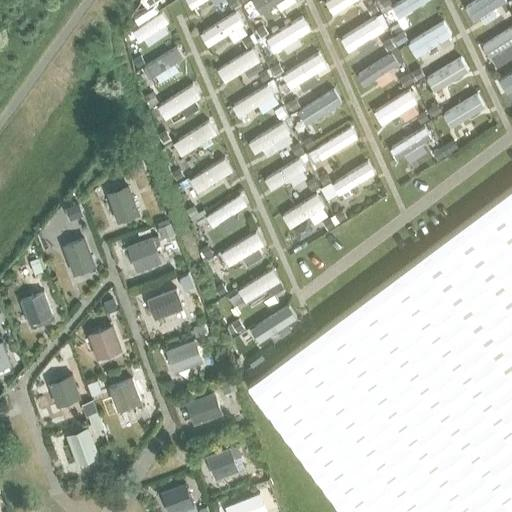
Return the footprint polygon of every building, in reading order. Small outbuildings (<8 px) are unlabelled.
[(280,5),(294,0),(254,0),(258,10),(279,3),(280,5)] [(327,0),(335,12),(354,0),(327,0)] [(397,0),(393,3),(400,14),(424,0),(397,0)] [(471,0),(466,3),(474,16),(503,0),(471,0)] [(209,43),(230,31),(234,38),(250,29),(237,8),(201,30),(209,43)] [(172,27),(160,10),(135,27),(147,44),(172,27)] [(341,31),(347,46),(390,29),(384,14),(341,31)] [(267,31),(273,46),(312,30),(306,15),(267,31)] [(445,37),(454,32),(445,18),(409,40),(417,54),(445,36),(445,37)] [(511,54),(511,24),(484,40),(496,63),(511,54)] [(227,80),(261,57),(253,44),(218,67),(227,80)] [(173,59),(184,54),(181,46),(144,62),(152,80),(177,69),(173,59)] [(281,72),(289,85),(328,63),(320,50),(281,72)] [(401,72),(391,52),(358,70),(364,82),(378,75),(381,82),(401,72)] [(463,55),(427,74),(434,88),(471,69),(463,55)] [(511,98),(511,69),(499,76),(511,98)] [(194,81),(158,104),(167,116),(202,93),(194,81)] [(260,101),(265,109),(280,99),(268,81),(233,103),(240,114),(260,101)] [(308,121),(344,100),(336,86),(299,108),(308,121)] [(375,108),(382,121),(419,99),(411,86),(375,108)] [(479,90),(443,111),(452,125),(487,104),(479,90)] [(249,136),(257,153),(293,138),(286,120),(249,136)] [(180,149),(219,135),(214,121),(175,135),(180,149)] [(351,123),(309,149),(318,164),(360,138),(351,123)] [(390,144),(397,156),(406,150),(409,155),(436,139),(427,123),(390,144)] [(199,190),(234,168),(226,155),(191,177),(199,190)] [(272,187),(290,175),(295,182),(310,172),(299,155),(265,176),(272,187)] [(140,214),(128,183),(106,192),(118,222),(140,214)] [(511,511),(511,183),(247,380),(345,511),(511,511)] [(314,220),(330,213),(320,192),(282,209),(289,225),(311,215),(314,220)] [(235,209),(248,202),(243,193),(206,211),(215,228),(238,216),(235,209)] [(257,231),(209,253),(217,273),(266,251),(257,231)] [(162,261),(152,235),(127,244),(137,270),(162,261)] [(97,266),(85,236),(62,244),(74,275),(97,266)] [(229,308),(268,286),(272,293),(285,285),(273,266),(222,296),(229,308)] [(183,308),(175,287),(147,298),(154,319),(183,308)] [(53,315),(44,290),(19,299),(28,324),(53,315)] [(280,325),(283,331),(301,322),(291,303),(255,321),(262,335),(280,325)] [(122,350),(112,324),(87,333),(97,359),(122,350)] [(203,360),(194,338),(166,349),(174,371),(203,360)] [(0,368),(12,364),(2,339),(0,340),(0,368)] [(81,398),(72,373),(48,382),(57,407),(81,398)] [(141,401),(132,377),(108,386),(117,410),(141,401)] [(223,413),(215,391),(185,401),(193,424),(223,413)] [(90,403),(79,407),(83,416),(88,415),(94,412),(90,403)] [(99,456),(88,426),(66,434),(76,465),(99,456)] [(238,470),(230,446),(206,454),(215,478),(238,470)] [(179,511),(194,506),(184,481),(159,491),(167,511),(179,511)] [(254,511),(249,496),(225,506),(227,511),(254,511)]
